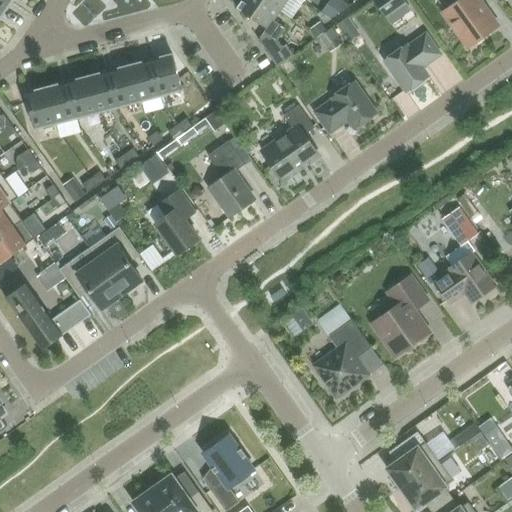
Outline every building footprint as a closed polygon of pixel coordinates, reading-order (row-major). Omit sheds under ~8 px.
[(0,0),(0,15),(9,2),(6,0),(0,0)] [(273,21),(279,11),(262,0),(240,0),(235,8),(265,29),(259,38),(257,41),(276,67),(293,55),(286,45),(282,47),(276,41),(285,29),(273,21)] [(262,0),(279,11),(286,0),(262,0)] [(372,0),(392,26),(411,12),(402,0),(372,0)] [(444,11),(469,47),(495,28),(478,4),(483,0),(457,0),(458,0),(444,11)] [(393,27),(376,44),(383,52),(401,35),(393,27)] [(405,46),(384,61),(405,92),(427,77),(419,66),(424,63),(425,64),(439,55),(425,35),(407,48),(405,46)] [(151,61),(160,95),(181,90),(172,55),(151,61)] [(139,101),(160,95),(151,61),(130,66),(139,101)] [(118,106),(139,101),(130,66),(109,72),(118,106)] [(97,112),(118,106),(109,72),(88,78),(97,112)] [(76,117),(97,112),(88,78),(67,83),(76,117)] [(55,123),(76,117),(67,83),(46,89),(55,123)] [(375,114),(353,83),(332,98),(333,100),(315,113),(329,133),(342,123),(341,121),(346,118),(354,129),(375,114)] [(34,129),(55,123),(46,89),(24,94),(34,129)] [(261,153),(281,180),(283,179),(287,179),(293,175),(294,171),(317,154),(304,135),(314,129),(297,106),(283,116),(293,131),(261,153)] [(9,123),(3,114),(0,115),(0,128),(1,129),(9,123)] [(182,133),(191,127),(185,119),(176,125),(182,133)] [(9,123),(1,129),(7,138),(16,132),(9,123)] [(182,133),(176,125),(167,132),(173,140),(182,133)] [(162,140),(156,132),(147,138),(153,147),(162,140)] [(228,142),(207,156),(218,172),(217,182),(207,189),(216,202),(218,200),(230,217),(253,201),(233,173),(245,165),(228,142)] [(129,163),(138,156),(132,148),(123,155),(129,163)] [(34,158),(27,149),(19,155),(26,164),(34,158)] [(129,163),(123,155),(114,161),(120,169),(129,163)] [(40,167),(34,158),(26,164),(32,173),(40,167)] [(96,186),(105,180),(98,171),(90,178),(96,186)] [(96,186),(90,178),(81,185),(87,193),(96,186)] [(0,208),(9,203),(10,203),(18,198),(5,179),(0,182),(0,208)] [(59,194),(52,184),(44,190),(51,199),(59,194)] [(75,200),(83,195),(76,185),(68,191),(75,200)] [(184,220),(193,213),(178,191),(159,205),(167,216),(155,224),(176,255),(198,239),(184,220)] [(65,202),(59,194),(51,199),(57,208),(65,202)] [(22,221),(10,203),(9,203),(0,208),(0,235),(13,226),(14,227),(22,221)] [(478,235),(461,210),(459,207),(442,219),(460,246),(478,235)] [(0,262),(26,244),(14,227),(13,226),(0,235),(0,262)] [(99,241),(89,249),(121,294),(141,280),(124,257),(134,250),(118,228),(99,241)] [(79,256),(59,270),(75,292),(85,285),(101,308),(121,294),(89,249),(79,256)] [(450,273),(435,283),(449,303),(464,293),(471,303),(494,287),(471,253),(448,269),(450,273)] [(410,276),(387,293),(396,306),(371,324),(394,357),(429,332),(414,310),(428,301),(410,276)] [(24,284),(5,297),(42,350),(91,315),(80,300),(50,320),(24,284)] [(286,296),(281,290),(268,299),(273,306),(286,296)] [(335,308),(317,321),(323,330),(342,318),(335,308)] [(312,366),(336,399),(368,376),(356,358),(371,348),(351,320),(328,337),(337,349),(312,366)] [(417,432),(388,453),(396,463),(388,469),(392,475),(390,476),(398,487),(400,486),(401,488),(439,462),(417,432)] [(203,479),(202,480),(224,511),(225,511),(239,503),(228,488),(253,470),(229,436),(203,454),(221,481),(210,489),(203,479)] [(439,462),(401,488),(403,491),(401,492),(409,503),(411,502),(415,508),(423,502),(430,511),(431,511),(451,498),(444,487),(452,481),(439,462)] [(183,490),(193,483),(180,463),(170,469),(183,490)] [(171,477),(152,490),(167,511),(211,511),(198,493),(187,500),(171,477)] [(167,511),(152,490),(134,503),(140,511),(167,511)] [(474,511),(468,503),(459,509),(451,498),(431,511),(474,511)]
